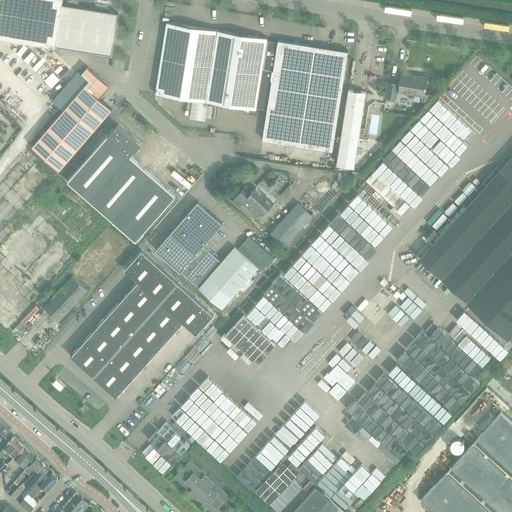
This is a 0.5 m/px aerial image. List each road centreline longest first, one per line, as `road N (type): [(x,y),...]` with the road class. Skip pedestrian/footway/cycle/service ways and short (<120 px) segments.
road 1 (unclassified): [(511,38),(275,0)]
road 2 (unclassified): [(167,511),(0,361)]
road 3 (unclassified): [(212,166),(131,96),(147,0)]
road 4 (unknown): [(0,176),(45,113),(52,88),(45,71),(5,38)]
